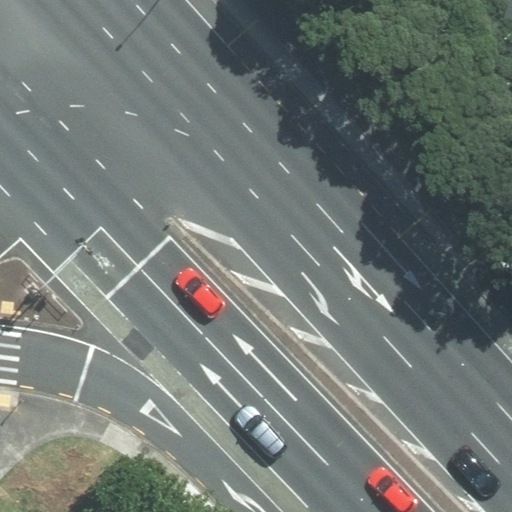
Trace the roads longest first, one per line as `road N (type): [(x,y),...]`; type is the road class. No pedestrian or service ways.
road 1 (primary): [(165,79),(511,434)]
road 2 (primary): [(315,488),(46,182)]
road 3 (primary): [(315,488),(155,401),(0,356)]
road 4 (unclassified): [(165,79),(46,182)]
